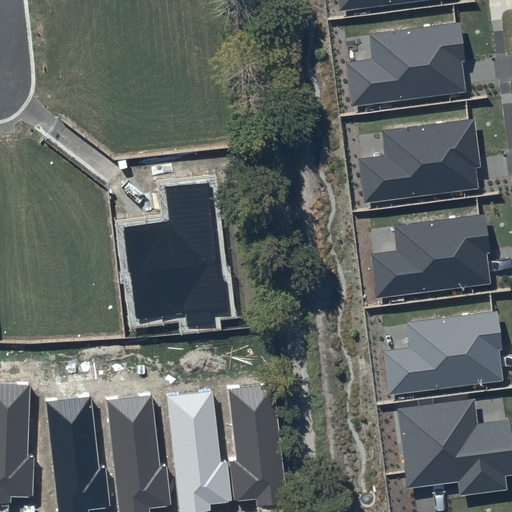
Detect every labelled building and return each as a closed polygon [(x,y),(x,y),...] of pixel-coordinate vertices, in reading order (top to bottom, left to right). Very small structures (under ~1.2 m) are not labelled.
[(338,0),(340,11),(434,0),(338,0)] [(461,22),(371,33),(374,59),(347,61),(353,105),(467,92),(463,61),(466,60),(461,22)] [(476,119),(383,130),(386,155),(359,158),(364,202),(479,189),(477,168),(481,167),(476,119)] [(170,221),(124,227),(135,318),(185,313),(187,327),(216,324),(214,312),(228,311),(211,183),(165,189),(170,221)] [(485,213),(395,225),(398,250),(371,253),(376,297),(491,284),(486,252),(490,252),(485,213)] [(498,311),(408,322),(411,348),(384,350),(389,394),(504,381),(499,350),(503,349),(498,311)] [(288,501),(275,383),(230,389),(239,460),(232,461),(236,501),(257,498),(258,505),(288,501)] [(29,385),(0,384),(0,503),(12,504),(12,496),(33,497),(34,457),(26,456),(29,385)] [(213,391),(168,396),(180,511),(205,511),(212,511),(211,504),(232,502),(228,462),(220,463),(213,391)] [(153,395),(107,400),(120,511),(150,511),(150,508),(171,506),(167,466),(159,466),(153,395)] [(92,397),(47,402),(59,511),(89,511),(90,510),(111,508),(106,468),(99,468),(92,397)] [(474,399),(397,408),(407,489),(457,482),(459,496),(507,490),(505,475),(511,474),(511,438),(509,419),(477,423),(474,399)]
